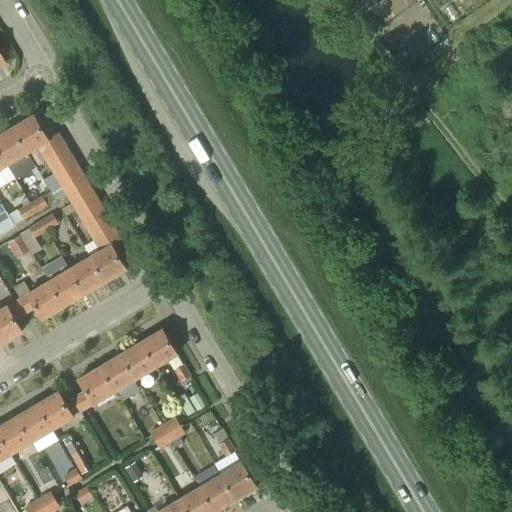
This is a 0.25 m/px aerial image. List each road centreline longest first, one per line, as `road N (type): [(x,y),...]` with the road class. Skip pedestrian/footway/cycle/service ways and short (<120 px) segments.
road 1 (primary): [(417,511),(106,0)]
road 2 (track): [(336,0),(511,211)]
road 3 (residential): [(169,286),(38,69)]
road 4 (residential): [(289,492),(169,286)]
road 5 (residential): [(0,383),(169,286)]
road 6 (track): [(507,0),(400,79)]
